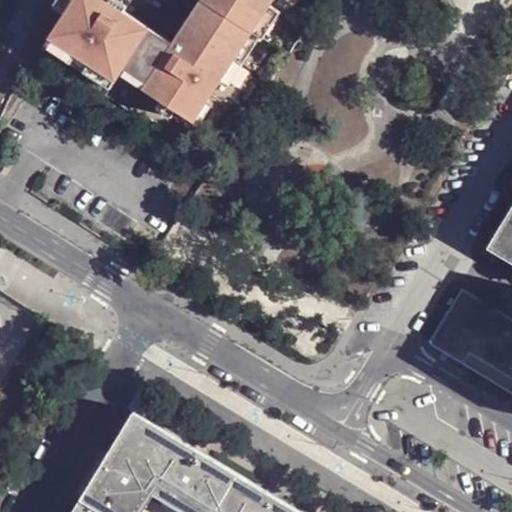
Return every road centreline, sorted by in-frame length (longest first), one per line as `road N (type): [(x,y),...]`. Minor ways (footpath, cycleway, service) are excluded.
road 1 (residential): [(148,308),(27,511)]
road 2 (residential): [(511,424),(390,351),(342,430)]
road 3 (residential): [(342,430),(148,308)]
road 4 (residential): [(148,308),(0,216)]
road 5 (residential): [(342,430),(474,511)]
